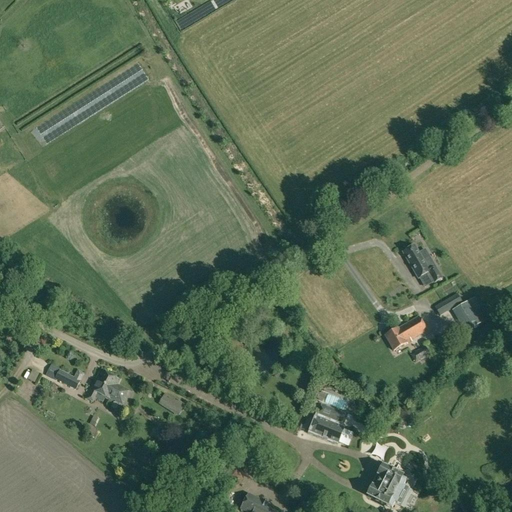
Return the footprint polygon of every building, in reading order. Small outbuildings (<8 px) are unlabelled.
[(20,235),(19,226),(10,227),(11,235),(20,235)] [(415,246),(403,253),(404,256),(412,269),(413,271),(418,279),(426,274),(432,284),(434,283),(442,279),(436,268),(430,271),(423,260),(429,257),(425,250),(419,253),(415,246)] [(436,308),(441,316),(463,303),(458,295),(436,308)] [(473,300),(453,312),(466,332),(486,320),(473,300)] [(427,331),(419,317),(398,329),(385,337),(393,351),(407,344),(406,343),(427,331)] [(417,352),(421,359),(429,355),(424,347),(417,352)] [(81,380),(60,370),(60,369),(52,364),(46,376),(56,379),(77,390),(81,380)] [(35,383),(39,374),(33,370),(28,380),(35,383)] [(89,389),(84,398),(93,403),(95,398),(103,403),(106,398),(110,400),(111,398),(122,404),(128,392),(117,386),(120,380),(101,370),(91,390),(89,389)] [(322,405),(317,416),(329,420),(333,410),(322,405)] [(351,418),(353,410),(335,406),(333,414),(351,418)] [(94,414),(89,425),(96,428),(101,418),(94,414)] [(317,418),(311,432),(337,443),(343,429),(317,418)] [(372,488),(368,497),(387,507),(402,477),(383,467),(378,476),(381,478),(375,489),(372,488)] [(249,494),(240,510),(244,511),(282,511),(283,511),(249,494)]
